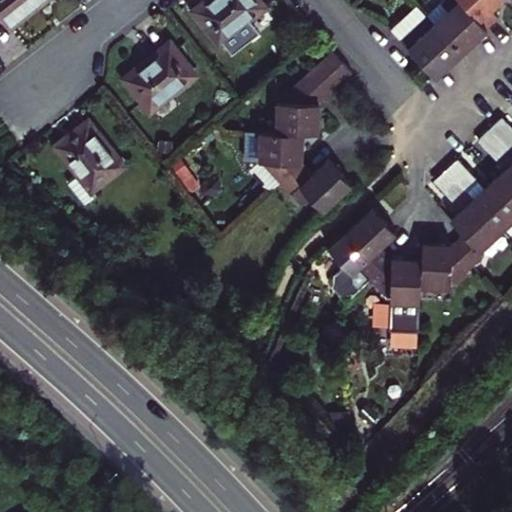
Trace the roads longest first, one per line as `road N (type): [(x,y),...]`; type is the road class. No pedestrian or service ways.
road 1 (primary): [(254,511),(0,274)]
road 2 (primary): [(0,322),(202,511)]
road 3 (residential): [(317,0),(425,131)]
road 4 (residential): [(127,0),(10,90)]
